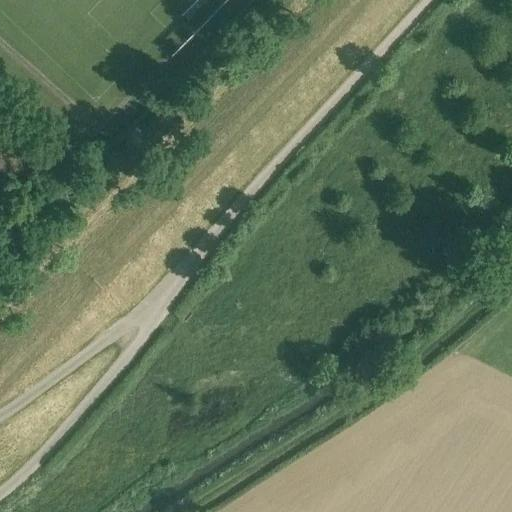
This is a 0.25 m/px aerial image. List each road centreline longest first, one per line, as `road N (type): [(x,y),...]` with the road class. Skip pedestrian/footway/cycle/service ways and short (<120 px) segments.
road 1 (track): [(0,388),(360,0)]
road 2 (unclassified): [(166,297),(254,187),(429,0)]
road 3 (unclassified): [(0,492),(97,391),(166,297)]
road 4 (unclassified): [(0,415),(166,297)]
